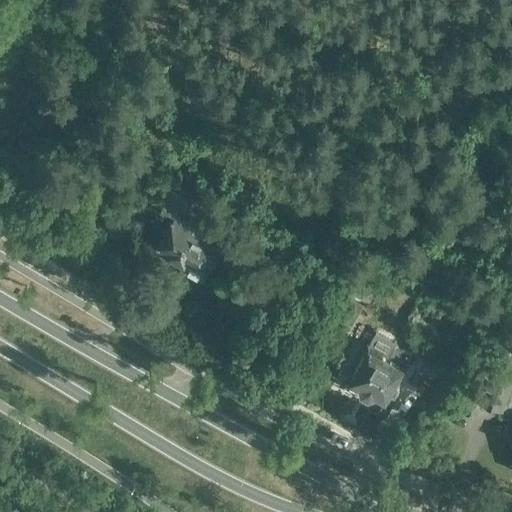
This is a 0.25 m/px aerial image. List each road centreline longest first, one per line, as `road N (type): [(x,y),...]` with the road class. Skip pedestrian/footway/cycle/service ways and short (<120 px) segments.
road 1 (primary): [(406,511),(271,451),(0,296)]
road 2 (primary): [(0,347),(205,472),(297,511)]
